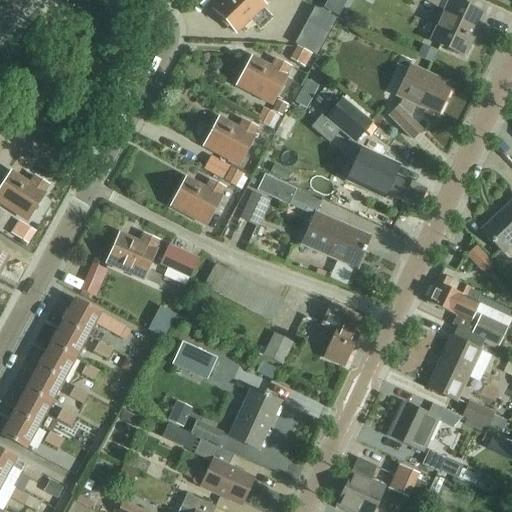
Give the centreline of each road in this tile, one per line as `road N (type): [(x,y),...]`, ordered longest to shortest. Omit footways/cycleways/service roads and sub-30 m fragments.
road 1 (residential): [(302,511),(511,65)]
road 2 (residential): [(89,184),(168,39),(145,0)]
road 3 (residential): [(0,348),(89,184)]
